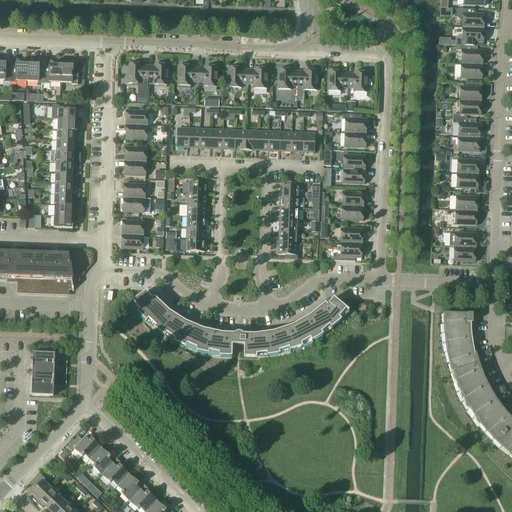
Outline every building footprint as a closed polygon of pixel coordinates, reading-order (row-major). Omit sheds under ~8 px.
[(459,20),(462,20),(462,28),(483,29),(484,14),(474,14),(475,10),(457,9),(456,17),(459,20)] [(459,35),(456,38),(455,46),(476,47),(476,43),(483,43),(483,29),(462,28),(462,35),(459,35)] [(455,50),(461,51),(461,64),(482,65),(482,51),(476,51),(476,47),(455,46),(455,50)] [(10,83),(11,60),(4,60),(4,62),(0,61),(0,81),(4,81),(3,83),(10,83)] [(27,82),(27,63),(17,62),(17,61),(18,61),(18,60),(11,60),(10,83),(16,83),(16,82),(27,82)] [(43,84),(44,61),(37,61),(38,61),(37,63),(27,63),(27,82),(37,82),(37,84),(43,84)] [(60,83),(61,64),(51,64),(51,62),(51,61),(44,61),(43,84),(50,84),(50,83),(60,83)] [(61,64),(60,83),(71,84),(71,85),(77,86),(78,63),(78,62),(71,62),(71,63),(71,64),(61,64)] [(128,64),(127,84),(138,84),(138,103),(146,104),(147,81),(148,66),(142,66),(142,65),(128,64)] [(481,80),(482,65),(461,64),(460,79),(481,80)] [(148,66),(147,81),(153,81),(153,85),(167,86),(168,66),(154,65),(154,67),(148,66)] [(197,83),(198,68),(192,68),(192,67),(178,66),(177,86),(191,87),(191,83),(197,83)] [(198,68),(197,83),(203,83),(203,87),(217,87),(218,67),(204,67),(204,68),(198,68)] [(247,85),(248,70),(242,70),(242,68),(228,68),(227,88),(241,88),(241,85),(247,85)] [(248,70),(247,85),(253,85),(253,89),(267,89),(268,69),(254,69),(254,70),(248,70)] [(297,87),(298,72),(292,72),(292,70),(278,70),(277,90),(291,90),(291,87),(297,87)] [(298,72),(297,87),(303,87),(303,91),(317,91),(318,71),(304,71),(304,72),(298,72)] [(347,89),(348,74),(342,74),(342,72),(328,72),(327,92),(341,92),(341,89),(347,89)] [(348,74),(347,89),(353,89),(353,92),(367,93),(368,73),(354,73),(354,74),(348,74)] [(459,101),(480,102),(481,88),(460,87),(459,101)] [(480,116),(480,102),(459,101),(459,115),(453,115),(453,119),(466,120),(466,116),(480,116)] [(58,109),(58,106),(52,106),(51,120),(57,120),(76,121),(77,109),(67,109),(58,109)] [(126,125),(147,126),(147,112),(126,111),(126,125)] [(345,120),(344,134),(366,134),(366,120),(360,120),(360,116),(342,115),(342,120),(345,120)] [(458,138),(479,139),(480,124),(475,124),(475,120),(466,120),(453,119),(452,124),(458,124),(458,138)] [(76,131),(76,121),(57,120),(57,131),(76,132),(76,131)] [(146,141),(147,126),(126,125),(125,140),(146,141)] [(187,149),(188,130),(177,129),(176,148),(187,149)] [(199,149),(200,130),(188,130),(187,149),(199,149)] [(210,149),(211,131),(200,130),(199,149),(210,149)] [(76,132),(57,131),(56,142),(73,142),(74,132),(76,132)] [(222,150),(223,131),(211,131),(210,149),(222,150)] [(233,150),(234,132),(223,131),(222,150),(233,150)] [(245,151),(246,132),(234,132),(233,150),(245,151)] [(256,151),(257,132),(246,132),(245,151),(256,151)] [(268,152),(269,133),(257,132),(256,151),(268,152)] [(279,152),(280,133),(269,133),(268,152),(279,152)] [(291,152),(292,134),(280,133),(279,152),(291,152)] [(302,153),(303,134),(292,134),(291,152),(302,153)] [(303,134),(302,153),(314,153),(315,135),(303,134)] [(365,149),(366,134),(344,134),(344,148),(365,149)] [(479,153),(479,139),(458,138),(457,152),(479,153)] [(73,152),(73,142),(56,142),(56,152),(75,153),(75,152),(73,152)] [(124,162),(146,163),(146,149),(125,148),(124,162)] [(50,163),(56,163),(75,164),(75,153),(56,152),(50,152),(50,163)] [(343,170),(364,171),(365,157),(344,156),(343,170)] [(457,174),(478,175),(478,161),(457,160),(457,174)] [(145,177),(146,163),(124,162),(124,176),(145,177)] [(74,175),(75,164),(56,163),(55,174),(74,175)] [(364,185),(364,171),(343,170),(342,185),(364,185)] [(156,172),(155,179),(163,180),(163,172),(156,172)] [(74,185),(74,175),(55,174),(55,185),(74,185)] [(477,190),(478,175),(457,174),(456,189),(477,190)] [(188,195),(206,195),(207,183),(188,183),(188,195)] [(280,186),(280,198),(299,199),(299,187),(296,187),(296,183),(287,183),(286,186),(280,186)] [(123,199),(144,200),(145,185),(124,184),(123,199)] [(74,186),(74,185),(55,185),(54,196),(71,196),(71,186),(74,186)] [(305,195),(305,199),(313,199),(315,199),(319,200),(319,194),(319,188),(311,187),(311,195),(305,195)] [(342,207),(363,208),(363,193),(342,193),(342,207)] [(206,207),(206,195),(188,195),(187,206),(206,207)] [(71,206),(71,196),(54,196),(54,206),(73,207),(73,206),(71,206)] [(455,211),(476,212),(477,198),(456,197),(455,211)] [(298,210),(299,199),(280,198),(280,209),(298,210)] [(144,214),(144,200),(123,199),(122,213),(144,214)] [(164,211),(164,203),(164,201),(156,200),(155,210),(164,211)] [(73,207),(54,206),(53,217),(73,218),(73,207)] [(205,218),(206,207),(187,206),(187,217),(205,218)] [(362,222),(363,208),(342,207),(341,221),(362,222)] [(298,222),(298,210),(280,209),(279,221),(298,222)] [(476,226),(476,212),(455,211),(455,225),(476,226)] [(72,229),(73,218),(53,217),(53,228),(63,229),(72,229)] [(205,229),(205,218),(187,217),(186,229),(205,229)] [(122,235),(143,236),(143,222),(122,221),(122,235)] [(297,233),(298,222),(279,221),(279,232),(297,233)] [(205,241),(205,229),(186,229),(186,240),(205,241)] [(340,243),(361,244),(362,230),(341,229),(340,243)] [(297,244),(297,233),(279,232),(278,244),(297,244)] [(475,249),(476,234),(454,233),(454,235),(449,234),(449,247),(454,247),(454,248),(475,249)] [(142,250),(143,236),(122,235),(121,250),(142,250)] [(204,253),(205,241),(186,240),(185,252),(204,253)] [(361,259),(361,244),(340,243),(340,257),(334,257),(334,262),(355,262),(355,258),(361,259)] [(297,256),(297,244),(278,244),(278,256),(285,256),(296,256),(297,256)] [(474,263),(475,249),(454,248),(453,262),(474,263)] [(68,254),(0,251),(0,275),(6,276),(6,282),(18,283),(17,295),(67,296),(67,289),(72,290),(72,292),(73,292),(68,254)] [(152,300),(149,296),(146,291),(130,303),(130,304),(133,302),(139,310),(137,313),(146,322),(148,320),(156,326),(154,329),(165,336),(166,334),(175,339),(173,342),(186,347),(187,344),(196,348),(195,351),(208,354),(209,351),(219,353),(218,357),(231,357),(232,345),(238,345),(244,346),(243,358),(256,358),(256,355),(266,353),(267,356),(280,355),(279,351),(288,348),(290,351),(302,347),(301,344),(310,339),(311,342),(323,335),(321,332),(329,326),(331,328),(341,320),(338,318),(345,310),(348,312),(349,311),(333,298),(327,306),(325,304),(309,317),(292,326),(273,332),(254,335),(243,335),(241,333),(239,333),(238,333),(237,333),(235,333),(234,334),(222,334),(203,330),(185,322),(169,312),(154,298),(152,300)] [(475,356),(473,348),(472,340),(471,332),(471,323),(472,323),(472,314),(443,313),(443,314),(445,314),(445,325),(445,333),(446,345),(448,353),(450,365),(453,372),(457,384),(460,391),(465,402),(469,408),(476,419),(481,426),(486,432),(487,433),(493,440),(494,441),(502,448),(509,454),(511,456),(511,421),(507,417),(501,409),(496,402),(491,395),(487,387),(484,381),(480,373),(478,365),(475,356)] [(32,365),(54,366),(54,355),(33,354),(32,365)] [(53,376),(54,366),(32,365),(32,375),(53,376)] [(53,386),(53,376),(32,375),(31,385),(53,386)] [(53,397),(53,386),(31,385),(31,396),(52,397),(53,397)] [(89,461),(101,449),(94,442),(96,440),(93,437),(89,441),(84,437),(81,440),(77,436),(67,447),(71,452),(73,450),(82,458),(84,456),(89,461)] [(101,476),(115,462),(110,458),(112,456),(109,453),(107,455),(101,449),(89,461),(94,466),(92,468),(101,476)] [(117,487),(129,475),(122,469),(124,467),(121,464),(119,466),(115,462),(101,476),(110,484),(112,482),(117,487)] [(37,504),(51,490),(42,482),(45,479),(39,474),(29,484),(35,489),(30,494),(34,497),(32,500),(37,504)] [(129,503),(142,488),(138,484),(140,482),(137,479),(135,481),(129,475),(117,487),(122,492),(120,494),(129,503)] [(91,488),(88,490),(92,494),(95,491),(96,490),(92,486),(91,488)] [(142,511),(146,511),(156,502),(150,495),(152,493),(149,490),(147,492),(142,488),(129,503),(137,511),(139,509),(142,511)] [(47,510),(59,498),(51,490),(37,504),(42,508),(44,506),(47,510)] [(60,511),(67,505),(59,498),(47,510),(49,511),(60,511)] [(167,511),(166,511),(168,509),(165,506),(163,508),(156,502),(146,511),(167,511)]
